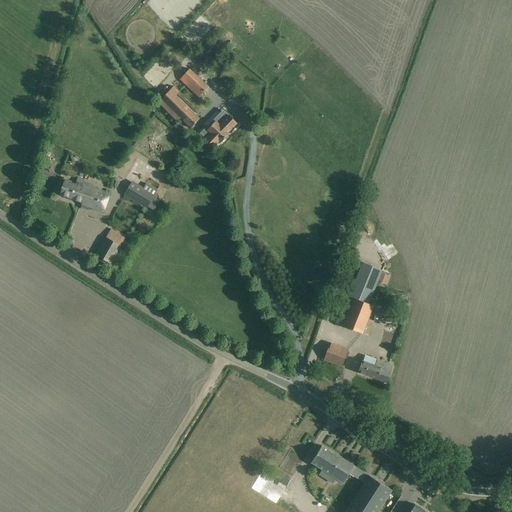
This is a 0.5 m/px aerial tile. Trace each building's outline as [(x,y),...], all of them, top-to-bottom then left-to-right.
[(209,73),(253,27),(240,14),(196,61),(209,73)] [(207,87),(189,71),(181,80),(199,96),(207,87)] [(177,95),(171,89),(157,104),(177,123),(180,119),(191,129),(199,120),(175,97),(177,95)] [(225,112),(207,130),(221,143),(229,135),(227,133),(237,124),(225,112)] [(76,186),(65,182),(60,195),(82,203),(81,205),(103,213),(110,194),(77,184),(76,186)] [(126,195),(147,207),(154,197),(132,184),(126,195)] [(147,215),(154,220),(162,209),(155,204),(147,215)] [(112,228),(106,238),(96,256),(110,264),(127,236),(112,228)] [(362,263),(349,297),(346,296),(335,324),(362,334),(373,306),(368,304),(382,271),(362,263)] [(375,309),(375,321),(398,322),(398,310),(375,309)] [(322,358),(321,360),(343,367),(349,350),(330,343),(324,358),(322,358)] [(376,366),(362,361),(358,373),(387,383),(393,366),(378,360),(376,366)] [(322,446),(312,463),(343,483),(349,474),(350,475),(328,509),(331,511),(378,511),(392,490),(322,446)]
